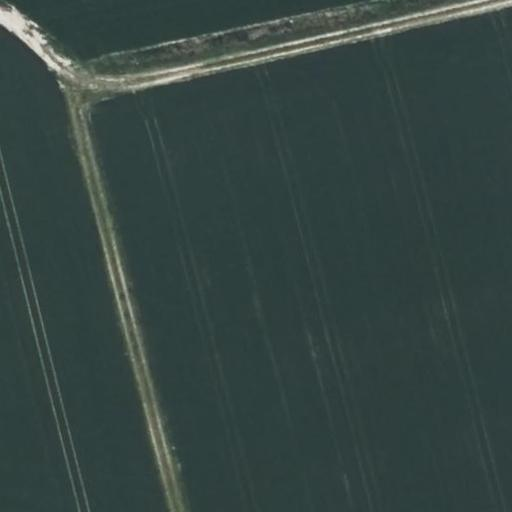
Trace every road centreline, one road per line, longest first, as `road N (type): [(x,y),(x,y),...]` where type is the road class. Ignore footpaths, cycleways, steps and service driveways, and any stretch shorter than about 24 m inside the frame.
road 1 (track): [(0,10),(37,25),(75,91),(459,0)]
road 2 (track): [(75,91),(181,511)]
